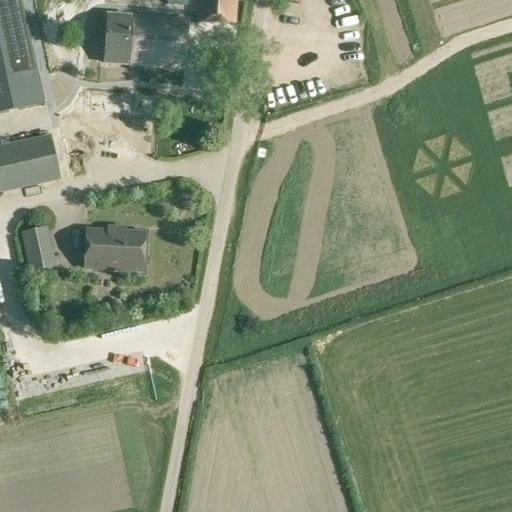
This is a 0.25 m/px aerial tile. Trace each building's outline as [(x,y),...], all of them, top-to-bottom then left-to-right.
[(0,0),(0,114),(8,112),(8,111),(20,108),(20,110),(42,105),(43,106),(45,106),(40,84),(38,85),(35,74),(37,74),(20,0),(0,0)] [(198,0),(198,22),(236,24),(237,0),(198,0)] [(105,64),(185,70),(189,22),(109,16),(105,64)] [(114,74),(115,88),(138,86),(136,71),(114,74)] [(128,104),(129,90),(82,87),(81,100),(128,104)] [(135,150),(151,151),(155,92),(139,91),(135,150)] [(111,148),(114,108),(102,107),(99,147),(111,148)] [(113,150),(125,151),(128,111),(116,110),(113,150)] [(0,192),(40,184),(31,142),(0,149),(0,192)] [(93,178),(90,166),(81,168),(79,158),(70,159),(74,181),(93,178)] [(46,229),(22,234),(31,274),(54,268),(46,229)] [(109,233),(88,232),(86,269),(143,272),(145,234),(126,234),(127,230),(109,229),(109,233)]
